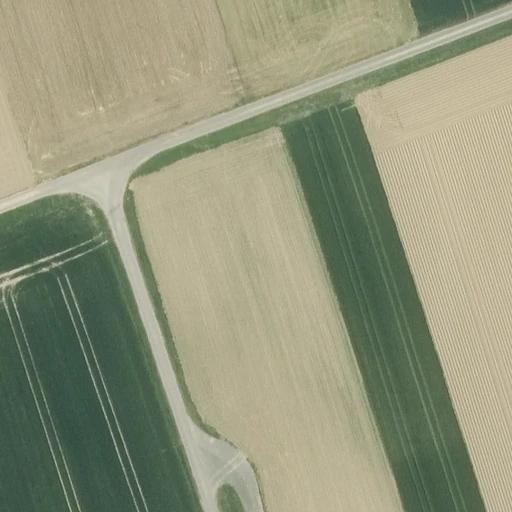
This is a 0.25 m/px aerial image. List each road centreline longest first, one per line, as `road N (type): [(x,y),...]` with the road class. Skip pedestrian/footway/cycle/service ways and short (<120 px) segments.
road 1 (track): [(94,172),(511,12)]
road 2 (track): [(210,511),(94,172)]
